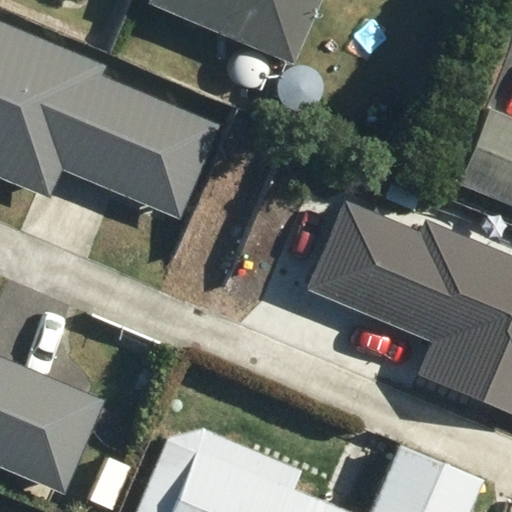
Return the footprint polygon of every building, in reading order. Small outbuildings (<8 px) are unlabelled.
[(131,0),(277,62),(303,0),(131,0)] [(0,175),(49,196),(60,169),(177,218),(214,128),(95,78),(99,69),(0,27),(0,175)] [(511,118),(475,103),(443,181),(511,209),(511,118)] [(511,247),(417,206),(410,222),(350,196),(313,280),(433,332),(421,359),(511,399),(511,247)] [(0,352),(0,458),(59,483),(97,394),(0,352)] [(476,511),(489,484),(398,445),(368,511),(345,511),(294,490),(302,472),(206,430),(168,438),(136,511),(476,511)]
